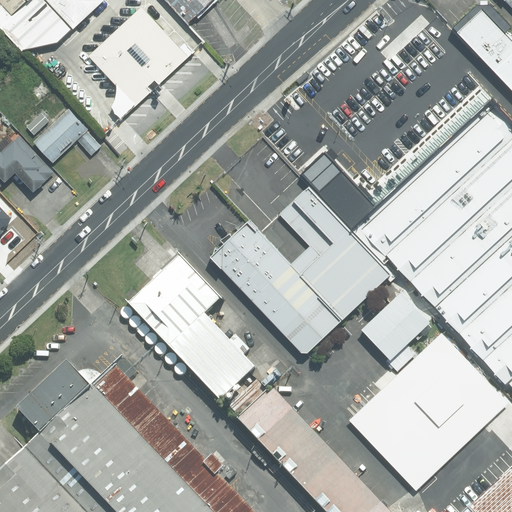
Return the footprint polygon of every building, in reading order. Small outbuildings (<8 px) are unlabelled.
[(32,0),(0,0),(0,4),(13,18),(32,0)] [(106,4),(102,0),(35,0),(25,10),(60,47),(106,4)] [(163,0),(187,24),(212,0),(163,0)] [(511,0),(498,0),(511,15),(511,0)] [(448,28),(511,94),(511,42),(501,33),(507,27),(486,5),(472,5),(448,28)] [(185,63),(137,9),(86,55),(134,109),(185,63)] [(309,76),(305,72),(297,81),(300,85),(309,76)] [(511,124),(471,80),(338,200),(508,387),(511,383),(511,124)] [(69,110),(34,142),(53,162),(87,129),(69,110)] [(19,136),(2,152),(18,170),(15,172),(34,192),(54,172),(19,136)] [(2,152),(0,150),(0,186),(15,172),(18,170),(2,152)] [(393,281),(308,187),(276,216),(309,252),(295,265),(347,322),(393,281)] [(0,233),(2,232),(0,229),(0,227),(10,218),(0,208),(0,233)] [(326,299),(295,265),(255,221),(213,259),(284,337),(326,299)] [(223,307),(182,262),(133,307),(222,404),(258,371),(210,318),(223,307)] [(439,321),(409,288),(363,330),(393,363),(439,321)] [(165,348),(126,305),(117,313),(177,380),(186,371),(165,348)] [(507,407),(440,333),(347,417),(414,491),(507,407)] [(43,435),(24,454),(39,469),(80,511),(207,511),(65,364),(18,409),(43,435)] [(384,511),(274,391),(240,421),(322,511),(384,511)] [(511,412),(507,407),(484,428),(511,459),(511,412)] [(511,511),(511,469),(511,468),(470,505),(476,511),(511,511)] [(0,505),(0,511),(80,511),(39,469),(3,503),(0,505)]
